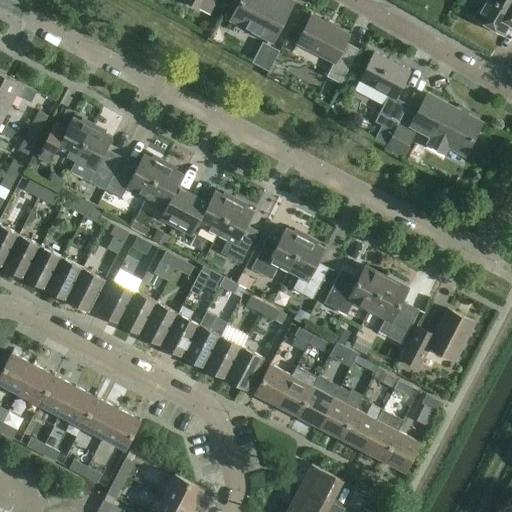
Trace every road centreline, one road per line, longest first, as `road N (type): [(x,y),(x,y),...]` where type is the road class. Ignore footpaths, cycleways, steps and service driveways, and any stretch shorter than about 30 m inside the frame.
road 1 (residential): [(511,215),(499,239),(469,250),(0,4)]
road 2 (residential): [(229,511),(228,464),(205,414),(0,311)]
road 3 (residential): [(511,97),(347,0)]
